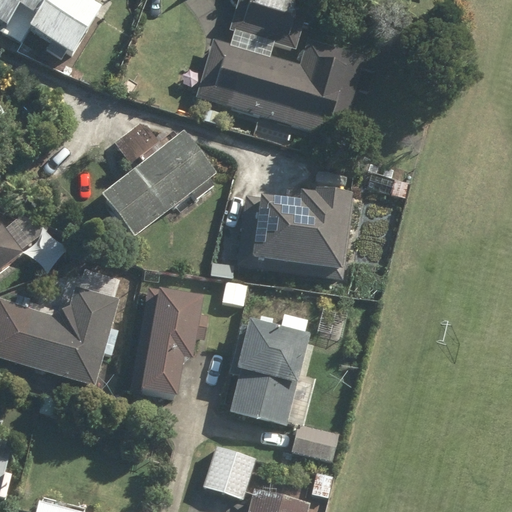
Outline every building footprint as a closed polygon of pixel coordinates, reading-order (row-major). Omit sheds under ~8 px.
[(24,9),(39,19),(32,29),(76,59),(113,3),(108,0),(0,0),(0,22),(10,30),(24,9)] [(238,0),(209,102),(329,137),(337,109),(352,114),(368,58),(312,42),(304,70),(270,60),(274,45),(297,52),(302,35),(312,0),(238,0)] [(165,144),(148,123),(115,150),(133,172),(165,144)] [(222,174),(187,134),(109,203),(144,243),(222,174)] [(244,191),(240,269),(350,275),(354,197),(244,191)] [(0,282),(29,259),(0,223),(0,282)] [(0,302),(0,362),(96,389),(121,299),(78,288),(74,305),(61,301),(56,318),(0,302)] [(209,300),(149,291),(133,393),(193,402),(209,300)] [(319,327),(250,308),(232,376),(240,378),(231,412),(291,429),(319,327)] [(300,426),(293,454),(334,466),(342,438),(300,426)] [(0,440),(0,503),(11,507),(19,479),(7,476),(15,445),(0,440)] [(259,459),(216,446),(203,488),(246,501),(259,459)] [(333,477),(316,474),(312,494),(328,498),(333,477)] [(311,511),(314,505),(257,491),(251,511),(311,511)] [(78,511),(40,502),(37,511),(78,511)]
